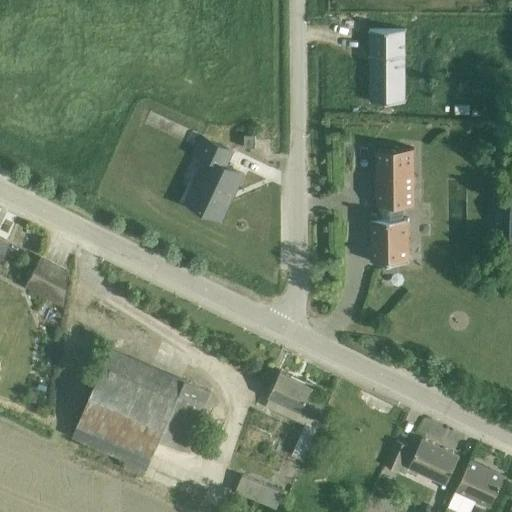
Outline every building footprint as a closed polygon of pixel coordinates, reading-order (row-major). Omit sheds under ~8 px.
[(370,29),(370,30),(371,30),(371,43),(371,53),(371,54),(370,54),(370,55),(371,55),(371,77),(371,99),(371,100),(370,100),(370,101),(373,101),(390,101),(406,101),(406,100),(405,100),(405,80),(405,56),(405,55),(406,55),(406,54),(405,54),(405,37),(405,31),(406,31),(406,30),(406,29),(385,29),(370,29)] [(234,193),(244,173),(225,165),(232,150),(202,135),(194,151),(207,157),(186,202),(218,217),(230,192),(234,193)] [(256,148),(256,135),(245,135),(245,148),(256,148)] [(415,204),(414,148),(376,148),(377,205),(380,205),(380,218),(371,219),(372,262),(409,261),(409,218),(403,218),(403,205),(415,204)] [(510,253),(511,253),(511,194),(511,201),(497,200),(497,224),(511,224),(510,253)] [(66,270),(40,257),(25,287),(62,306),(66,270)] [(185,451),(211,391),(112,348),(73,435),(147,468),(160,440),(185,451)] [(281,371),(269,396),(264,405),(306,426),(292,454),(303,459),(319,427),(317,426),(328,404),(309,395),(313,386),(281,371)] [(446,484),(460,454),(422,437),(415,453),(408,449),(410,445),(397,439),(385,464),(398,470),(402,463),(446,484)] [(491,504),(505,475),(470,459),(448,506),(460,511),(470,511),(477,498),(491,504)] [(277,507),(284,490),(243,474),(236,491),(277,507)]
